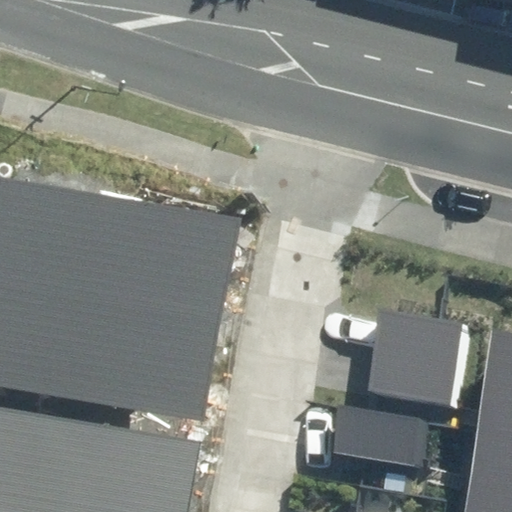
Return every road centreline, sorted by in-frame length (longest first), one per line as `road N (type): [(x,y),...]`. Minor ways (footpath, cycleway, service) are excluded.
road 1 (residential): [(325,72),(250,511)]
road 2 (tertiary): [(105,15),(325,72)]
road 3 (tertiary): [(325,72),(511,116)]
